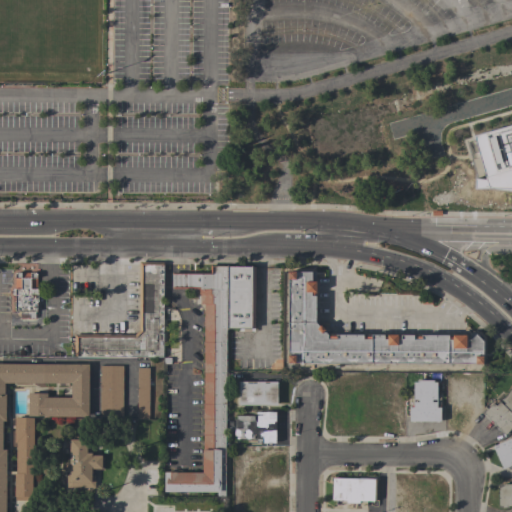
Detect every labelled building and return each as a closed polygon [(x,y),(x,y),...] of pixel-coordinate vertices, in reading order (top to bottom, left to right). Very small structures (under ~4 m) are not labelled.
[(511,188),(474,188),(475,177),(485,178),(474,137),(511,125),(511,188)] [(138,261),(163,262),(162,357),(76,356),(76,355),(73,355),(73,334),(134,334),(138,330),(138,261)] [(163,491),(164,471),(201,472),(203,304),(195,304),(195,294),(196,294),(196,289),(171,288),(171,272),(210,273),(210,265),(214,265),(213,492),(163,491)] [(214,265),(227,265),(226,328),(224,496),(216,496),(216,492),(213,492),(214,265)] [(227,265),(254,265),(254,328),(226,328),(227,265)] [(481,363),(286,363),(286,271),(314,271),(313,292),(312,292),(312,295),(314,296),(314,322),(317,325),(319,325),(323,329),(322,330),(326,334),(326,336),(334,336),(334,334),(361,334),(361,336),(369,336),(369,334),(382,334),(382,336),(385,336),(385,334),(396,334),(396,336),(398,336),(398,334),(411,334),(411,336),(419,336),(419,334),(446,334),(447,336),(450,336),(450,335),(464,335),(466,335),(471,330),(481,341),(481,363)] [(13,274),(13,312),(35,312),(35,274),(13,274)] [(234,358),(240,358),(241,369),(228,369),(227,359),(229,359),(229,333),(234,334),(234,358)] [(0,511),(0,363),(65,364),(65,363),(88,364),(87,416),(27,416),(27,393),(46,393),(46,397),(71,397),(71,383),(3,383),(3,394),(5,394),(5,420),(2,420),(1,449),(6,449),(6,471),(15,471),(15,442),(14,442),(14,428),(12,428),(12,425),(14,425),(14,417),(33,417),(33,475),(31,475),(31,496),(29,496),(29,500),(14,500),(14,474),(5,474),(5,511),(0,511)] [(122,416),(99,416),(99,365),(122,365),(122,416)] [(148,419),(136,419),(137,367),(148,367),(148,419)] [(408,421),(409,402),(412,402),(412,401),(417,401),(417,399),(412,399),(413,382),(416,382),(416,380),(433,380),(433,382),(436,382),(436,399),(431,399),(431,401),(436,401),(436,407),(440,407),(440,421),(408,421)] [(277,381),(277,405),(238,405),(238,381),(277,381)] [(511,387),(511,426),(504,435),(499,429),(499,428),(495,424),(494,425),(482,413),(492,402),(495,405),(511,387)] [(275,443),(255,443),(255,434),(253,434),(253,439),(236,438),(236,435),(234,435),(234,419),(236,419),(236,415),(253,416),(253,420),(256,420),(256,411),(275,412),(275,443)] [(101,455),(101,461),(103,461),(102,470),(91,470),(91,475),(94,475),(94,488),(65,487),(66,475),(67,475),(67,472),(63,472),(63,464),(66,461),(68,462),(69,445),(67,444),(66,440),(67,435),(71,434),(77,433),(77,439),(85,439),(86,442),(91,442),(91,455),(101,455)] [(511,437),(511,461),(510,462),(511,465),(502,469),(492,446),(511,437)] [(332,478),(375,479),(375,501),(358,500),(358,503),(345,502),(346,500),(331,499),(332,478)] [(498,484),(511,484),(511,507),(511,505),(506,505),(506,507),(498,507),(498,484)]
